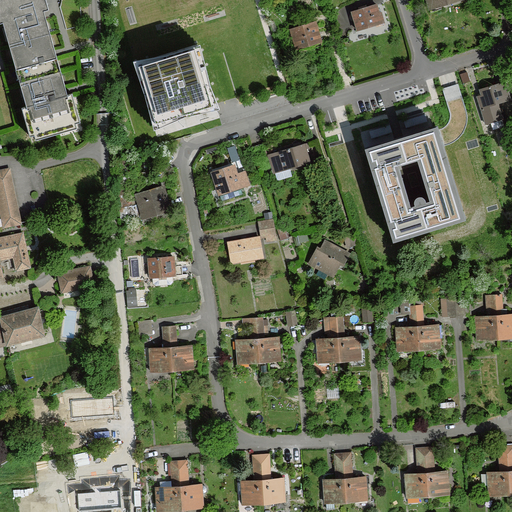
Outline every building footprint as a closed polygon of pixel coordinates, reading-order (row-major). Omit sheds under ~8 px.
[(10,47),(51,35),(44,11),(48,9),(45,0),(0,0),(0,23),(4,22),(10,47)] [(82,25),(79,0),(61,0),(60,7),(66,29),(82,25)] [(464,0),(429,0),(433,11),(465,1),(464,0)] [(380,1),(349,10),(355,31),(386,22),(380,1)] [(322,41),(315,20),(289,28),(296,49),(322,41)] [(62,72),(51,35),(10,47),(15,63),(21,84),(62,72)] [(157,121),(214,104),(197,47),(140,64),(157,121)] [(68,94),(62,72),(21,84),(27,106),(23,107),(31,136),(36,134),(37,138),(56,132),(76,127),(75,123),(81,121),(72,93),(68,94)] [(461,83),(447,86),(449,96),(463,93),(461,83)] [(505,83),(480,91),(482,96),(478,98),(486,124),(502,119),(497,104),(510,100),(505,83)] [(423,205),(429,225),(461,215),(436,130),(403,139),(408,159),(423,155),(437,201),(423,205)] [(395,235),(429,225),(423,205),(408,209),(394,163),(408,159),(403,139),(369,149),(395,235)] [(306,144),(269,155),(276,174),(312,163),(306,144)] [(234,166),(212,173),(219,195),(249,185),(245,173),(237,175),(234,166)] [(0,202),(5,227),(21,223),(10,170),(0,171),(0,202)] [(166,182),(135,191),(144,218),(174,209),(166,182)] [(259,222),(262,238),(267,237),(268,241),(276,240),(273,220),(259,222)] [(18,270),(30,267),(23,234),(0,238),(0,275),(4,275),(0,259),(15,256),(18,270)] [(263,258),(260,238),(229,243),(232,264),(263,258)] [(317,250),(309,264),(333,277),(340,263),(343,265),(349,254),(326,242),(320,252),(317,250)] [(175,255),(148,257),(150,277),(177,274),(175,255)] [(90,267),(73,271),(77,289),(94,286),(90,267)] [(73,271),(59,273),(63,292),(77,289),(73,271)] [(130,288),(130,305),(139,305),(138,287),(130,288)] [(416,305),(416,297),(400,297),(401,307),(402,307),(416,306),(416,305)] [(456,298),(441,299),(442,313),(449,313),(449,316),(457,315),(456,298)] [(456,298),(457,315),(465,314),(463,298),(456,298)] [(371,305),(363,306),(365,322),(373,321),(371,305)] [(403,314),(410,314),(417,313),(416,306),(402,307),(403,314)] [(44,335),(38,308),(1,317),(6,338),(8,344),(44,335)] [(297,324),(295,311),(287,313),(289,325),(297,324)] [(511,314),(507,315),(504,315),(497,315),(499,338),(511,337),(511,314)] [(491,316),(476,317),(478,340),(499,338),(497,315),(491,316)] [(439,325),(424,326),(418,326),(420,349),(441,348),(439,325)] [(411,327),(397,328),(398,351),(420,349),(418,326),(411,327)] [(359,336),(345,337),(338,338),(340,361),(361,359),(359,336)] [(279,337),(264,338),(258,339),(260,362),(281,360),(279,337)] [(332,338),(317,339),(319,362),(340,361),(338,338),(332,338)] [(252,339),(237,340),(238,363),(260,362),(258,339),(252,339)] [(192,346),(178,347),(171,347),(173,370),(194,369),(192,346)] [(165,348),(150,349),(151,372),(173,370),(171,347),(165,348)] [(501,471),(509,471),(507,446),(499,446),(501,471)] [(419,473),(427,472),(425,447),(417,448),(419,473)] [(425,447),(427,472),(435,472),(433,447),(425,447)] [(343,454),(345,478),(353,478),(351,453),(343,454)] [(255,480),(263,479),(261,454),(253,455),(255,480)] [(261,454),(263,479),(271,479),(269,454),(261,454)] [(337,479),(345,478),(343,454),(335,454),(337,479)] [(179,461),(181,486),(189,485),(187,460),(179,461)] [(173,486),(181,486),(179,461),(171,461),(173,486)] [(448,471),(435,472),(427,472),(429,495),(449,494),(448,471)] [(501,471),(488,472),(489,495),(511,494),(509,471),(501,471)] [(419,473),(406,474),(407,497),(429,495),(427,472),(419,473)] [(366,477),(353,478),(345,478),(347,501),(368,500),(366,477)] [(284,478),(271,479),(263,479),(265,502),(286,501),(284,478)] [(337,479),(324,480),(326,503),(327,503),(335,502),(347,501),(345,478),(337,479)] [(255,480),(242,481),(244,504),(265,502),(263,479),(255,480)] [(202,485),(189,485),(181,486),(183,509),(204,507),(202,485)] [(173,486),(160,488),(161,510),(183,509),(181,486),(173,486)]
